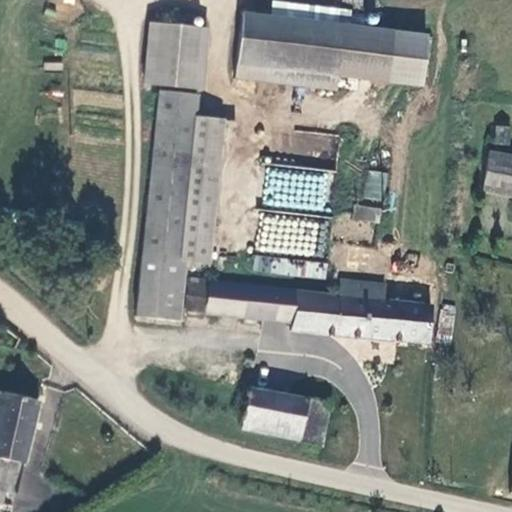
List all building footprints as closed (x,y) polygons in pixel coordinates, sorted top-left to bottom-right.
[(332,75),(418,86),(424,37),(239,14),(231,78),(331,90),(332,75)] [(204,30),(147,24),(141,84),(198,89),(204,30)] [(156,93),(133,315),(174,320),(182,259),(199,261),(214,121),(193,119),(195,96),(156,93)] [(511,197),(511,195),(511,155),(487,151),(485,162),(479,191),(511,197)] [(361,197),(380,201),(387,174),(369,169),(361,197)] [(374,204),(348,200),(346,213),(372,217),(374,204)] [(289,328),(427,344),(432,305),(382,298),(384,283),(373,281),(342,278),(340,296),(209,279),(204,278),(188,276),(183,307),(261,317),(260,328),(276,330),(280,328),(289,328)] [(295,436),(302,400),(247,390),(241,426),(295,436)] [(0,460),(0,408),(3,394),(0,393),(0,500),(8,502),(10,491),(13,491),(19,465),(0,460)] [(23,465),(37,401),(3,394),(0,408),(0,460),(19,465),(23,465)] [(327,405),(302,400),(295,436),(320,440),(327,405)]
